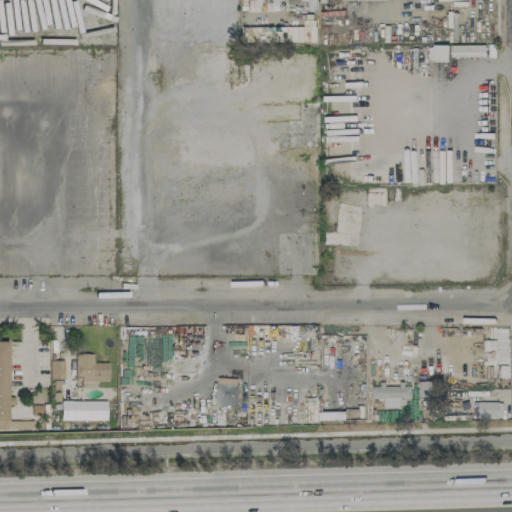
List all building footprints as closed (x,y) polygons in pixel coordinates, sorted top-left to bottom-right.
[(448,45),(432,44),(432,61),(448,61),(448,45)] [(450,45),(450,57),(485,56),(484,45),(450,45)] [(316,265),(316,233),(300,233),(300,266),(316,265)] [(7,341),(0,341),(0,428),(33,428),(33,421),(8,421),(7,341)] [(108,381),(108,362),(93,362),(92,353),(76,354),(76,381),(108,381)] [(49,379),(63,378),(63,360),(49,360),(49,379)] [(216,405),(236,405),(237,378),(216,378),(216,405)] [(432,381),(418,381),(418,396),(432,396),(432,381)] [(371,398),(383,398),(383,407),(408,406),(408,386),(384,386),(384,385),(370,385),(371,398)] [(60,420),(105,419),(105,400),(59,401),(60,420)] [(472,402),(473,418),(501,418),(501,402),(472,402)]
